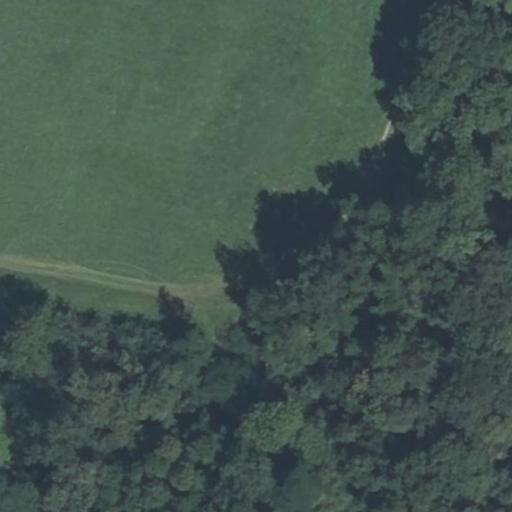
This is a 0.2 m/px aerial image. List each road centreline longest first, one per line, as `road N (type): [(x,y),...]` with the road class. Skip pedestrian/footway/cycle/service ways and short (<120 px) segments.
road 1 (track): [(0,277),(145,291),(218,269),(274,215),(346,108),(436,22),(439,0)]
road 2 (track): [(218,269),(167,359),(113,428),(28,459),(0,460)]
